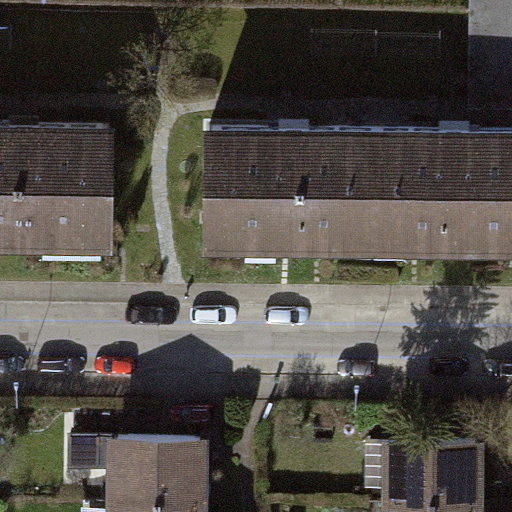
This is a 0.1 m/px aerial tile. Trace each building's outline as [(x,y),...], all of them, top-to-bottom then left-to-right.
[(472,106),(511,106),(511,0),(472,0),(472,9),(472,106)] [(0,119),(0,246),(101,248),(102,119),(0,119)] [(198,121),(197,250),(366,250),(367,123),(198,121)] [(511,122),(367,123),(366,250),(511,251),(511,122)] [(477,432),(373,430),(372,495),(476,497),(477,432)] [(199,434),(95,432),(94,497),(198,498),(199,434)] [(476,511),(476,497),(372,495),(371,511),(476,511)] [(197,511),(198,498),(94,497),(93,511),(197,511)]
